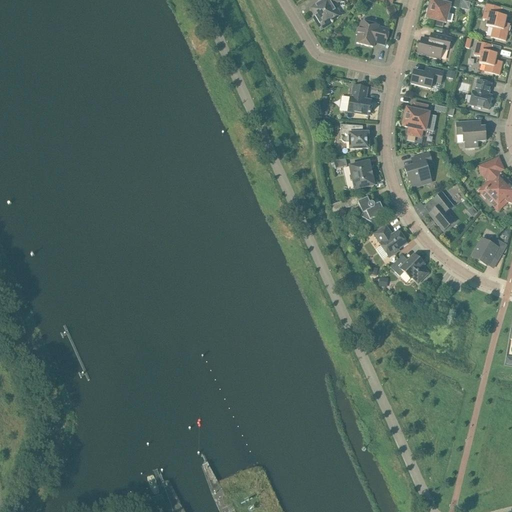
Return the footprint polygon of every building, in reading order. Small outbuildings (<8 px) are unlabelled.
[(342,0),(318,0),(321,3),(310,9),(314,16),(313,17),(321,31),(333,23),(332,22),(339,17),(332,6),(342,0)] [(450,7),(459,10),(461,0),(445,0),(444,4),(432,1),(428,19),(435,21),(433,26),(442,28),(444,23),(446,24),(450,7)] [(493,28),(491,38),(506,42),(510,25),(505,24),(507,17),(500,16),(501,9),(486,5),(483,20),(488,21),(486,26),(493,28)] [(378,28),(378,27),(362,23),(361,25),(359,24),(356,35),(358,36),(356,44),(373,48),(374,43),(385,46),(389,30),(378,28)] [(431,34),(430,41),(422,39),(418,54),(440,60),(442,50),(448,51),(451,39),(431,34)] [(490,53),(492,46),(477,42),(474,56),(481,58),(479,64),(486,66),(484,73),(499,76),(502,63),(495,61),(497,55),(490,53)] [(426,69),(424,74),(414,72),(411,85),(431,90),(432,83),(440,85),(443,73),(426,69)] [(455,73),(448,72),(446,79),(454,81),(455,73)] [(477,81),(475,93),(473,92),(469,106),(489,110),(492,97),(488,96),(491,84),(477,81)] [(366,96),(367,89),(354,87),(352,99),(350,98),(348,112),(369,116),(371,102),(364,101),(365,96),(366,96)] [(429,115),(426,114),(427,107),(414,104),(413,111),(407,110),(403,127),(409,128),(408,136),(421,138),(422,131),(433,133),(437,116),(429,115)] [(449,108),(447,116),(461,120),(463,111),(449,108)] [(463,143),(465,143),(465,149),(478,148),(477,142),(486,142),(485,128),(482,128),(481,122),(456,124),(457,136),(463,135),(463,143)] [(363,134),(363,127),(340,126),(341,139),(341,140),(342,142),(342,143),(343,143),(345,144),(346,144),(350,144),(350,150),(368,149),(368,134),(363,134)] [(414,166),(405,169),(409,183),(410,182),(411,184),(412,189),(432,183),(430,178),(426,166),(432,164),(429,154),(412,160),(414,166)] [(335,169),(347,167),(346,160),(333,161),(335,169)] [(511,189),(506,183),(508,181),(499,173),(494,160),(478,167),(484,180),(487,178),(493,184),(482,194),(489,202),(498,211),(501,209),(507,203),(511,204),(511,189)] [(374,186),(369,163),(349,167),(355,191),(374,186)] [(437,208),(429,214),(444,232),(455,223),(447,213),(454,207),(443,193),(432,202),(437,208)] [(370,204),(368,199),(358,203),(363,215),(361,218),(373,224),(377,218),(385,215),(380,204),(375,206),(374,205),(374,204),(372,204),(370,204)] [(350,207),(348,200),(331,206),(333,213),(350,207)] [(477,213),(473,208),(467,212),(472,217),(477,213)] [(399,251),(398,250),(406,244),(398,232),(392,236),(386,227),(374,235),(380,244),(380,245),(389,258),(399,251)] [(502,237),(509,239),(511,232),(503,230),(502,237)] [(489,245),(482,241),(473,258),(487,266),(492,256),(498,259),(504,247),(492,240),(489,245)] [(424,265),(414,255),(406,264),(400,259),(390,268),(400,277),(404,273),(410,280),(412,278),(418,284),(428,274),(422,268),(424,265)] [(371,269),(370,276),(377,277),(378,270),(371,269)] [(387,288),(388,281),(380,280),(379,287),(387,288)]
